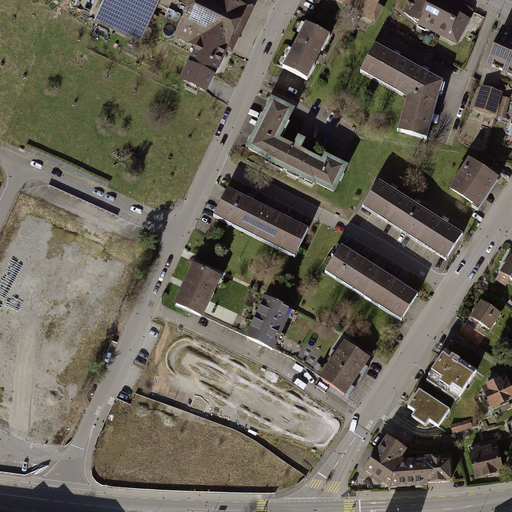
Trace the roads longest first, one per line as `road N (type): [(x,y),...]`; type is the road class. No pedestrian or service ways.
road 1 (residential): [(308,511),(511,204)]
road 2 (residential): [(59,501),(176,234)]
road 3 (residential): [(176,234),(285,0)]
road 4 (residential): [(0,217),(23,168),(176,234)]
road 5 (secondary): [(194,511),(59,501)]
